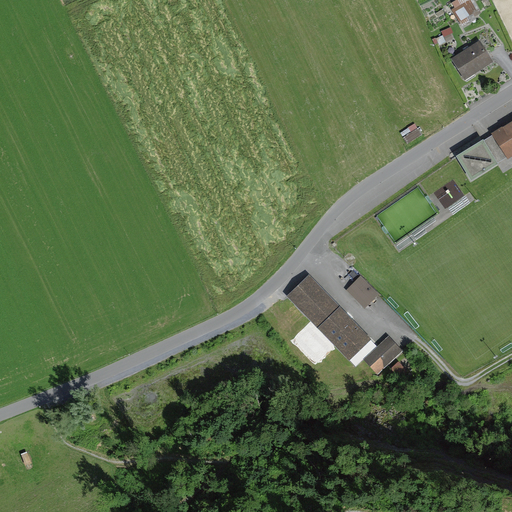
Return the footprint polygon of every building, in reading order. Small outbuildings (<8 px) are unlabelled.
[(452,0),(462,16),(479,7),(474,0),(452,0)] [(492,63),(480,44),(454,60),(466,79),(492,63)] [(511,122),(494,133),(510,158),(511,156),(511,122)] [(483,139),(455,155),(471,180),(498,164),(483,139)] [(454,176),(437,187),(447,202),(464,190),(454,176)] [(370,333),(310,275),(290,295),(349,354),(370,333)] [(361,275),(349,289),(372,309),(384,295),(361,275)] [(405,348),(392,335),(369,358),(383,371),(405,348)]
